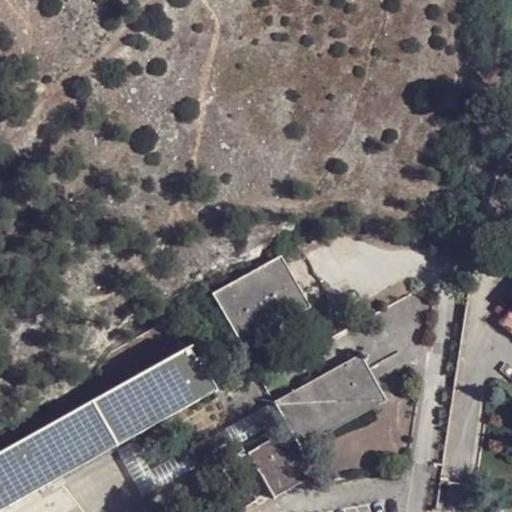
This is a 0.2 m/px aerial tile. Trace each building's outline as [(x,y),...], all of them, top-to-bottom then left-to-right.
[(212,294),(242,345),(268,331),(277,326),(310,308),(281,256),(212,294)] [(511,305),(498,322),(511,334),(511,305)] [(279,330),(277,326),(268,331),(272,334),(279,330)] [(216,391),(198,359),(195,361),(188,349),(0,454),(0,511),(105,453),(137,435),(213,393),(216,391)] [(360,355),(274,403),(276,407),(283,417),(289,429),(301,448),(385,401),(360,355)] [(232,431),(250,420),(229,385),(216,391),(213,393),(232,431)] [(250,420),(232,431),(158,470),(134,502),(194,469),(203,482),(249,455),(241,442),(283,417),(276,407),(250,420)] [(274,498),(316,473),(301,448),(289,429),(249,455),(274,498)] [(134,502),(158,470),(137,435),(105,453),(134,502)]
